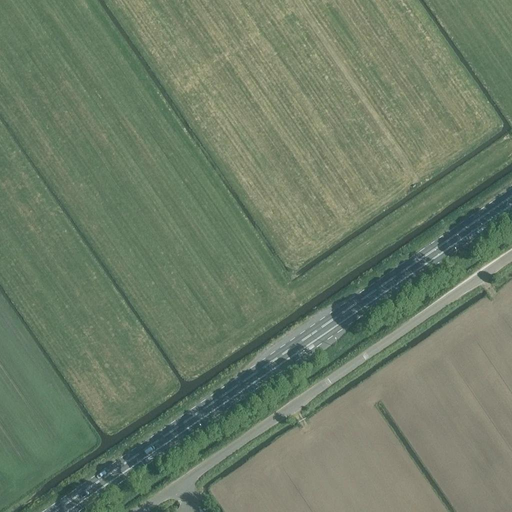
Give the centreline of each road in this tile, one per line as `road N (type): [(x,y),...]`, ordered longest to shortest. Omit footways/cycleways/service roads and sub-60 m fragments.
road 1 (primary): [(59,511),(511,199)]
road 2 (unclassified): [(139,511),(511,255)]
